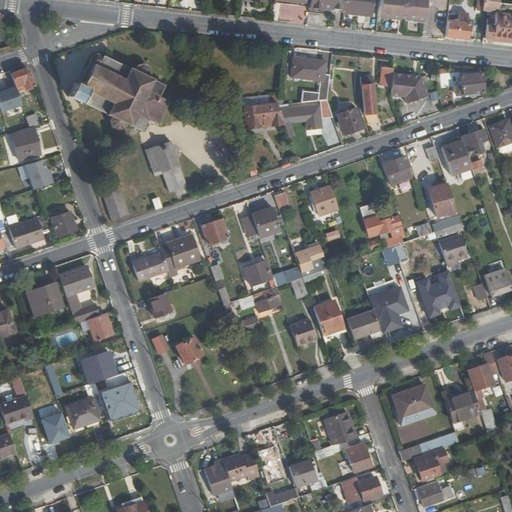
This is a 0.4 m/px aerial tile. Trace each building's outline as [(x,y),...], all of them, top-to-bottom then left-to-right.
[(309,0),(309,3),(308,7),(322,9),(328,9),(328,8),(334,8),(343,9),(344,0),(309,0)] [(344,0),(343,9),(343,12),(371,15),(372,0),(344,0)] [(379,0),(378,17),(399,19),(399,17),(424,20),(425,0),(379,0)] [(483,0),(483,9),(497,11),(498,0),(483,0)] [(487,19),(485,38),(511,41),(511,3),(500,2),(499,13),(495,12),(494,19),(487,19)] [(448,15),(446,37),(468,39),(470,17),(448,15)] [(73,83),(67,97),(80,103),(81,102),(111,117),(109,120),(111,127),(116,130),(123,128),(125,123),(141,131),(147,119),(157,124),(169,101),(159,96),(164,86),(147,77),(149,73),(148,67),(142,64),(135,67),(133,70),(103,55),(103,57),(97,54),(91,56),(76,84),(73,83)] [(293,58),(290,79),(323,82),(326,62),(293,58)] [(381,68),(379,86),(390,88),(392,74),(392,70),(381,68)] [(11,74),(16,88),(23,86),(24,90),(34,87),(29,72),(25,69),(11,74)] [(359,74),(361,112),(367,123),(376,120),(372,111),(370,73),(359,74)] [(274,74),(244,75),(244,91),(274,90),(274,74)] [(390,88),(390,94),(390,95),(403,96),(405,102),(425,96),(419,80),(416,80),(415,81),(411,81),(412,76),(392,74),(390,88)] [(453,77),(455,95),(480,91),(477,74),(453,77)] [(243,109),(245,128),(284,124),(283,124),(278,109),(277,105),(278,98),(269,98),(267,106),(243,109)] [(278,109),(283,124),(305,121),(306,123),(311,123),(310,105),(282,108),(278,109)] [(336,113),(343,133),(360,127),(353,108),(336,113)] [(37,114),(6,124),(9,134),(40,124),(37,114)] [(488,127),(496,148),(511,143),(511,132),(509,122),(502,124),(502,122),(488,127)] [(462,144),(466,157),(482,151),(479,142),(486,140),(483,129),(459,137),(461,141),(462,144)] [(13,135),(19,161),(40,156),(34,130),(13,135)] [(153,147),(161,172),(163,171),(178,166),(179,165),(171,141),(153,147)] [(441,148),(450,176),(470,169),(466,157),(462,144),(450,148),(449,145),(441,148)] [(426,149),(430,162),(439,159),(434,146),(426,149)] [(145,149),(153,175),(161,172),(153,147),(145,149)] [(383,164),(390,184),(412,176),(405,156),(383,164)] [(482,160),(473,161),(474,173),(484,172),(482,160)] [(33,190),(53,184),(51,176),(48,177),(43,161),(25,167),(33,190)] [(163,171),(169,190),(184,185),(178,166),(163,171)] [(402,191),(411,189),(408,181),(399,183),(402,191)] [(428,190),(437,216),(454,211),(445,184),(428,190)] [(304,197),(312,221),(321,219),(319,215),(337,209),(329,185),(311,192),(312,195),(304,197)] [(102,193),(110,217),(111,217),(112,221),(128,215),(126,212),(127,212),(120,192),(113,195),(112,190),(102,193)] [(273,195),(278,208),(288,205),(283,192),(273,195)] [(153,198),(155,208),(161,206),(158,197),(153,198)] [(352,209),(361,237),(372,233),(379,231),(399,224),(400,224),(396,215),(390,217),(389,216),(374,221),(372,222),(370,217),(366,204),(352,209)] [(270,205),(250,212),(251,215),(271,208),(270,205)] [(251,215),(259,238),(279,230),(271,208),(251,215)] [(50,218),(56,236),(74,229),(69,212),(61,214),(60,212),(53,214),(54,217),(50,218)] [(14,225),(21,246),(42,238),(40,231),(47,229),(42,215),(14,225)] [(251,216),(241,219),(248,238),(258,235),(251,216)] [(458,216),(431,226),(434,233),(460,223),(458,216)] [(202,226),(209,245),(228,239),(221,219),(202,226)] [(428,223),(415,227),(419,237),(431,233),(428,223)] [(379,231),(380,234),(400,227),(399,224),(379,231)] [(327,241),(340,239),(338,230),(325,233),(327,241)] [(372,233),(374,239),(381,237),(380,234),(379,231),(372,233)] [(386,240),(389,248),(394,246),(402,243),(400,236),(386,240)] [(438,244),(446,267),(460,262),(459,258),(465,255),(459,237),(438,244)] [(179,280),(176,269),(199,261),(191,238),(167,245),(159,248),(161,254),(167,272),(171,283),(179,280)] [(394,246),(383,250),(388,264),(399,260),(394,246)] [(296,255),(299,264),(297,264),(302,278),(313,274),(311,268),(308,260),(322,255),(319,247),(296,255)] [(131,265),(137,283),(167,272),(161,254),(131,265)] [(265,261),(244,268),(248,279),(269,272),(265,261)] [(311,268),(313,274),(329,269),(326,262),(311,268)] [(85,265),(67,271),(58,274),(69,310),(79,307),(74,291),(92,285),(85,265)] [(210,267),(213,277),(215,284),(221,282),(215,265),(210,267)] [(272,276),(276,287),(286,283),(281,273),(272,276)] [(485,279),(491,296),(511,289),(505,273),(485,279)] [(238,278),(241,288),(246,286),(243,277),(238,278)] [(291,281),(297,299),(307,296),(301,278),(291,281)] [(25,293),(33,317),(61,308),(53,284),(25,293)] [(473,286),(477,299),(486,297),(481,284),(473,286)] [(252,295),(258,311),(278,304),(277,300),(280,299),(276,287),(252,295)] [(378,316),(383,332),(401,327),(396,314),(395,310),(405,307),(399,287),(368,298),(372,309),(374,317),(378,316)] [(218,291),(223,306),(228,304),(223,289),(218,291)] [(163,295),(148,300),(155,319),(170,314),(163,295)] [(239,300),(241,310),(255,306),(252,296),(239,300)] [(312,307),(322,336),(330,333),(329,331),(342,327),(333,301),(312,307)] [(69,310),(74,323),(86,319),(97,315),(93,302),(79,307),(69,310)] [(346,318),(353,339),(368,334),(378,330),(379,330),(374,317),(372,309),(346,318)] [(0,313),(0,337),(16,332),(8,310),(0,313)] [(86,319),(93,339),(110,332),(104,313),(97,315),(86,319)] [(289,326),(296,345),(315,339),(308,319),(289,326)] [(245,326),(248,334),(261,329),(258,321),(245,326)] [(368,334),(370,339),(380,336),(378,330),(368,334)] [(152,340),(158,353),(166,349),(160,336),(152,340)] [(174,347),(187,370),(204,361),(192,337),(174,347)] [(82,360),(87,376),(97,373),(99,379),(104,377),(112,374),(110,368),(112,367),(106,351),(82,360)] [(467,370),(471,380),(467,381),(470,389),(476,407),(481,405),(476,389),(482,386),(479,377),(487,375),(496,371),(488,351),(480,354),(484,364),(467,370)] [(511,353),(502,357),(505,368),(502,369),(504,374),(507,373),(509,379),(511,378),(511,353)] [(94,381),(107,419),(136,409),(124,371),(112,374),(104,377),(94,381)] [(0,402),(0,407),(4,420),(25,413),(20,397),(26,395),(19,375),(0,382),(0,388),(13,384),(18,397),(13,399),(11,393),(2,396),(4,401),(0,402)] [(479,377),(482,386),(489,384),(487,375),(479,377)] [(390,396),(397,416),(415,410),(417,413),(430,408),(422,385),(390,396)] [(442,399),(450,423),(453,431),(462,428),(460,419),(478,413),(476,407),(470,389),(442,399)] [(64,407),(72,428),(97,419),(90,398),(64,407)] [(485,426),(495,425),(492,408),(482,410),(485,426)] [(415,410),(397,416),(398,420),(417,413),(415,410)] [(324,419),(333,445),(355,438),(353,430),(351,430),(345,412),(324,419)] [(62,413),(41,419),(50,444),(70,437),(62,413)] [(447,435),(417,444),(421,454),(441,448),(457,442),(453,431),(450,423),(444,425),(447,435)] [(0,436),(0,455),(14,451),(9,433),(0,436)] [(310,444),(313,452),(319,450),(316,442),(310,444)] [(346,449),(353,471),(353,473),(371,467),(362,444),(346,449)] [(417,444),(397,452),(401,461),(413,457),(421,454),(417,444)] [(256,451),(267,483),(284,477),(273,445),(256,451)] [(413,457),(421,481),(438,476),(435,466),(446,462),(441,448),(421,454),(413,457)] [(221,461),(228,482),(246,476),(248,479),(258,476),(251,454),(240,458),(239,454),(221,460),(221,461)] [(285,462),(293,486),(314,478),(306,455),(285,462)] [(202,470),(211,496),(231,489),(228,482),(221,461),(213,463),(214,466),(202,470)] [(353,471),(338,477),(340,482),(344,481),(351,479),(355,477),(353,473),(353,471)] [(362,499),(362,501),(380,495),(374,477),(356,483),(355,477),(351,479),(344,481),(340,482),(348,504),(362,499)] [(417,488),(423,507),(452,497),(449,486),(439,490),(436,481),(417,488)] [(264,494),(269,507),(297,497),(294,489),(273,497),(271,491),(264,494)] [(500,498),(504,511),(511,511),(507,496),(500,498)] [(115,505),(116,511),(145,511),(141,497),(115,505)]
